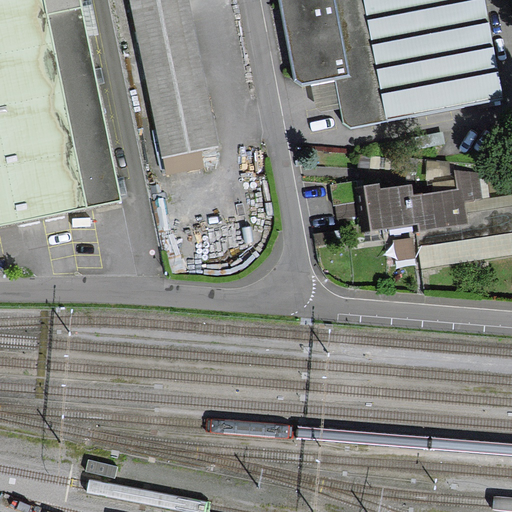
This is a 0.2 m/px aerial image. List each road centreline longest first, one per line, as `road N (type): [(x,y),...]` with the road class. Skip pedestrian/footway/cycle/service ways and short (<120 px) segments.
road 1 (residential): [(287,287),(295,232),(249,0)]
road 2 (residential): [(0,289),(250,302),(287,287)]
road 3 (residential): [(511,321),(337,309),(287,287)]
